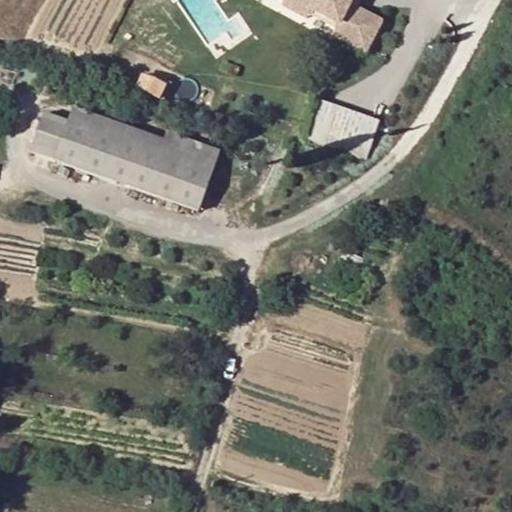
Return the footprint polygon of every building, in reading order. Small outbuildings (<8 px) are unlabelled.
[(286,0),(284,5),(309,18),(310,15),(334,27),(344,8),(348,0),(286,0)] [(348,0),(344,8),(351,12),(356,0),(348,0)] [(282,9),(306,22),(309,18),(284,5),(282,9)] [(320,100),(309,139),(370,157),(381,118),(320,100)] [(198,213),(212,175),(67,123),(54,161),(198,213)]
